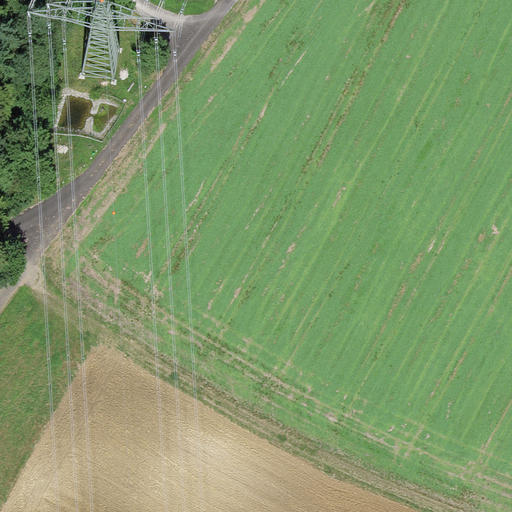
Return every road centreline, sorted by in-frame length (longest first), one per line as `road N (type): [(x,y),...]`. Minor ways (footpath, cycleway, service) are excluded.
road 1 (track): [(14,274),(317,459),(437,511)]
road 2 (track): [(221,0),(34,238)]
